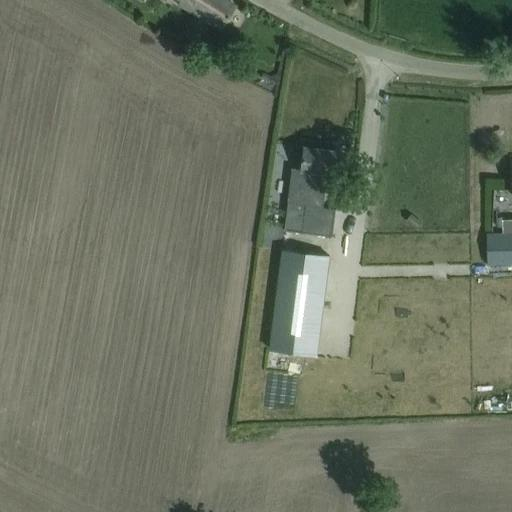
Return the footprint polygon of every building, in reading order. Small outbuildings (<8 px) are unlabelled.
[(224,0),(180,0),(178,3),(221,30),(235,6),(224,0)] [(291,168),(284,228),(332,234),(335,209),(322,207),(326,174),(332,174),(335,151),(304,147),(301,166),(301,169),(291,168)] [(511,263),(511,232),(486,233),(487,264),(511,263)] [(266,246),(250,371),(255,372),(278,375),(310,379),(327,254),(266,246)] [(395,248),(396,270),(412,269),(411,247),(395,248)] [(462,370),(502,367),(496,294),(456,297),(462,370)]
